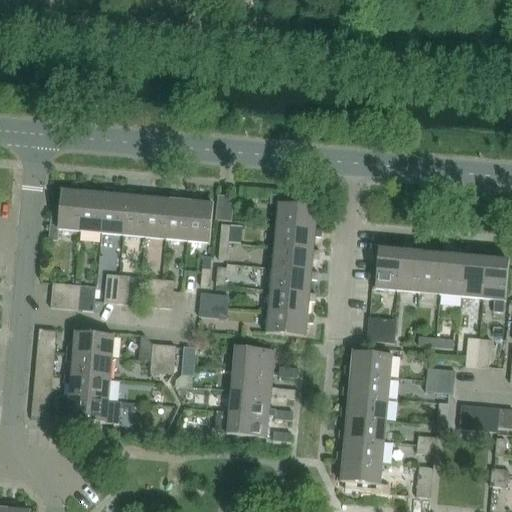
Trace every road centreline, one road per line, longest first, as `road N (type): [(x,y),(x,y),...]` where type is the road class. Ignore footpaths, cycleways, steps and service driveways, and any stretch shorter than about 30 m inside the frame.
road 1 (unclassified): [(511,72),(0,25)]
road 2 (residential): [(6,471),(37,135)]
road 3 (tertiary): [(351,163),(37,135)]
road 4 (residential): [(351,163),(335,331)]
road 5 (tertiary): [(511,178),(351,163)]
